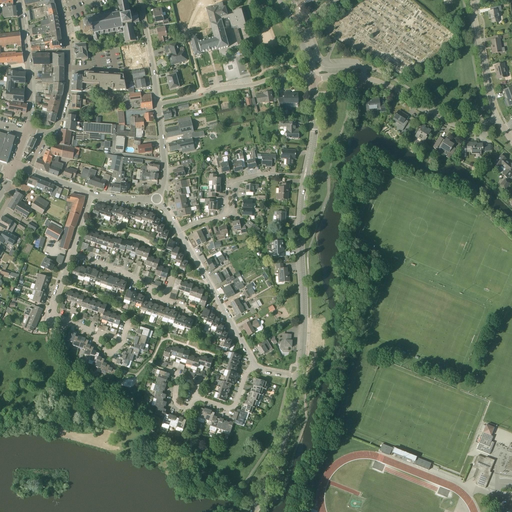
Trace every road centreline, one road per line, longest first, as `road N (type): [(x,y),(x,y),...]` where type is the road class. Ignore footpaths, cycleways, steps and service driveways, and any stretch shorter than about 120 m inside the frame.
road 1 (residential): [(251,511),(281,449),(298,376),(298,245),(312,79)]
road 2 (residential): [(312,79),(362,77),(462,128),(496,118)]
road 3 (residential): [(157,104),(271,78),(312,79)]
road 4 (residential): [(177,230),(255,365)]
road 5 (residential): [(63,16),(69,68),(58,125),(46,135),(27,130)]
road 6 (unclassified): [(27,130),(30,80),(18,0)]
road 7 (residential): [(177,230),(226,215),(236,180),(276,175)]
road 8 (residential): [(183,306),(72,254)]
road 9 (residential): [(496,118),(470,0)]
